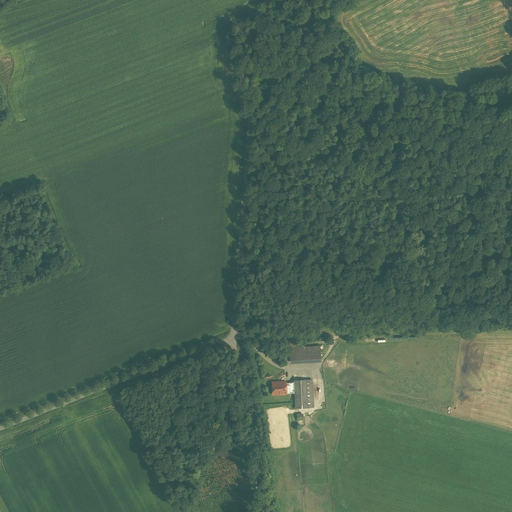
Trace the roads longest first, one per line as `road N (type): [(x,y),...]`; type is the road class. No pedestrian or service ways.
road 1 (unclassified): [(0,428),(234,340),(258,96),(312,0)]
road 2 (track): [(264,511),(234,340)]
